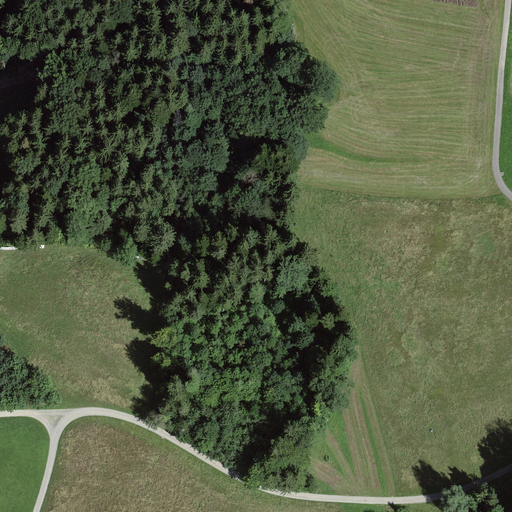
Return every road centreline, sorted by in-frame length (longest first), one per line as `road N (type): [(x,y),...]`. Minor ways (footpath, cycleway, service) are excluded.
road 1 (track): [(56,418),(82,411),(130,418),(264,488),(310,496),(449,494),(511,466)]
road 2 (track): [(0,88),(64,70),(247,74),(289,61),(295,25),(278,0)]
road 3 (track): [(511,197),(495,169),(507,0)]
road 4 (track): [(0,416),(56,418),(35,511)]
